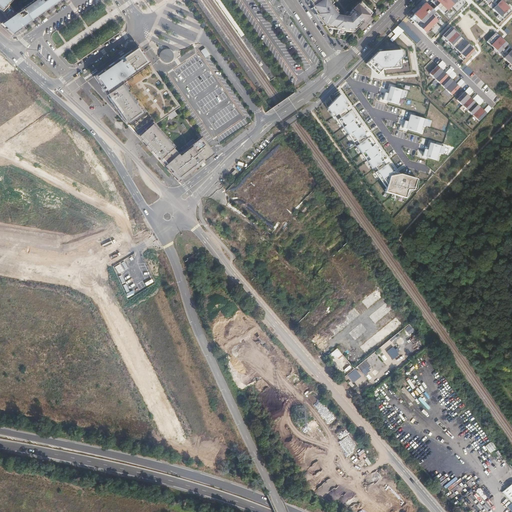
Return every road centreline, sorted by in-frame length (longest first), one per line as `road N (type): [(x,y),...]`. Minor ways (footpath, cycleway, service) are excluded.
road 1 (secondary): [(436,511),(183,211)]
road 2 (secondary): [(157,227),(281,511)]
road 3 (motorway): [(292,511),(177,471),(0,431)]
road 4 (motorway): [(0,443),(187,485),(264,511)]
road 5 (track): [(511,397),(398,238)]
road 6 (secondary): [(47,90),(100,140),(157,227)]
road 7 (unknown): [(94,277),(172,435)]
road 8 (unknown): [(0,259),(94,277),(143,229)]
road 9 (secondary): [(171,198),(56,85)]
road 10 (residential): [(56,85),(133,32),(136,23),(118,0)]
road 11 (residential): [(183,211),(264,122)]
